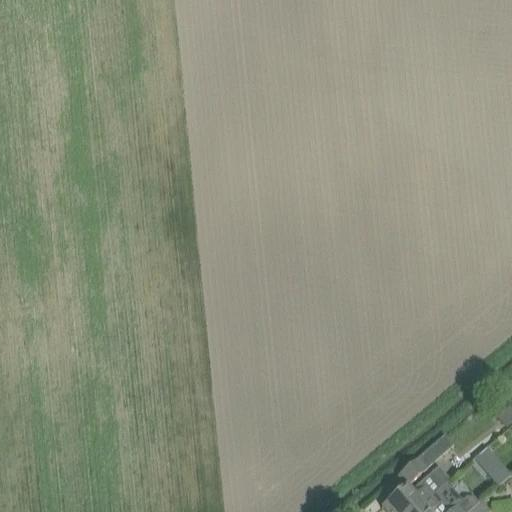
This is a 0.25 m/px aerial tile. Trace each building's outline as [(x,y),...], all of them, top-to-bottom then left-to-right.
[(500,416),(509,427),(511,424),(511,412),(509,408),(500,416)] [(483,472),(496,461),(487,450),(473,462),(483,472)] [(428,468),(419,459),(399,477),(408,487),(428,468)] [(382,509),(384,511),(418,511),(436,497),(435,496),(450,483),(439,469),(411,493),(406,488),(397,496),(382,509)] [(472,511),(479,505),(475,500),(466,499),(452,511),(448,511),(436,497),(418,511),(472,511)]
